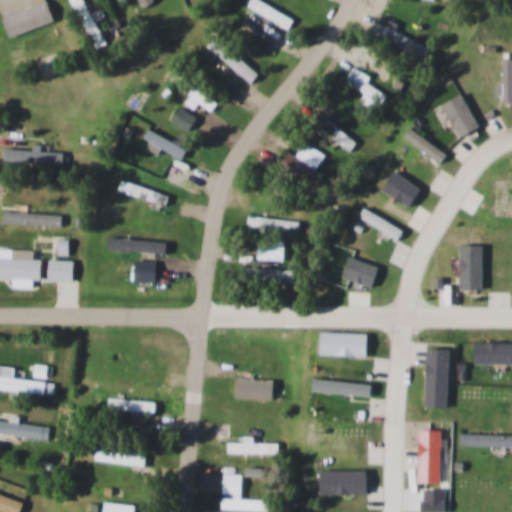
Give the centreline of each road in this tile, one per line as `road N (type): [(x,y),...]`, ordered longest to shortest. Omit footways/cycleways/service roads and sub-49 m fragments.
road 1 (residential): [(189,511),(221,207),(246,141),(354,0)]
road 2 (residential): [(511,128),(462,159),(399,273),(381,405),(380,511)]
road 3 (residential): [(207,310),(511,310)]
road 4 (residential): [(0,310),(207,310)]
